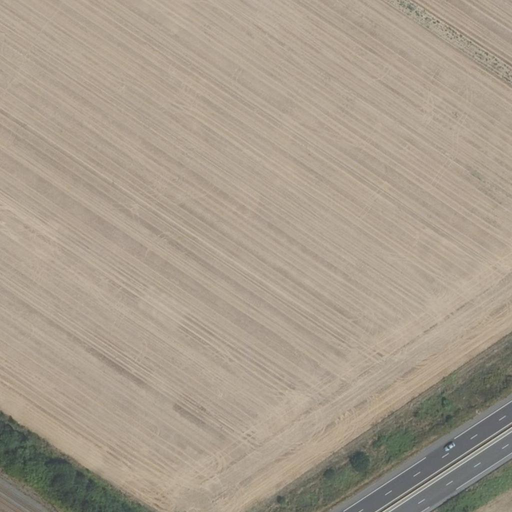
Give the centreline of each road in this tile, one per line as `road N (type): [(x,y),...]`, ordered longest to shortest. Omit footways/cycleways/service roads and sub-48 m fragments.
road 1 (trunk): [(511,409),(357,511)]
road 2 (trunk): [(406,511),(511,442)]
